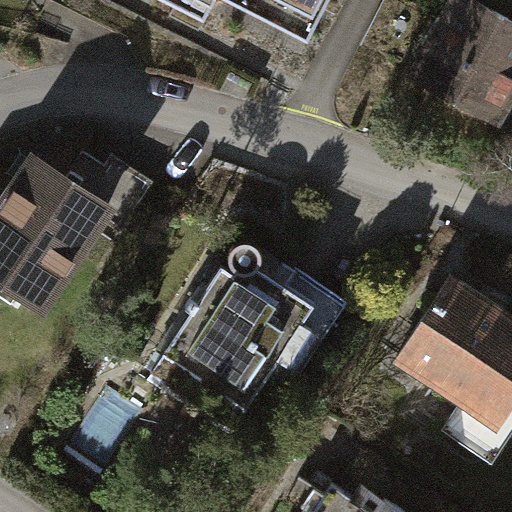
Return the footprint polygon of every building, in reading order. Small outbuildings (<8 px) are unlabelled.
[(165,0),(202,18),(210,0),(247,0),(303,27),(315,0),(165,0)] [(511,19),(472,0),(449,0),(410,78),(511,129),(511,126),(511,19)] [(80,149),(62,175),(106,205),(98,217),(117,229),(151,179),(108,151),(101,162),(80,149)] [(0,272),(42,301),(98,217),(106,205),(62,175),(33,156),(0,204),(0,272)] [(233,264),(237,269),(236,272),(222,263),(163,351),(246,407),(279,357),(302,372),(338,318),(284,283),(278,292),(248,273),(254,272),(259,268),(262,263),(263,257),(262,251),(258,246),(253,242),(247,242),(241,243),(236,247),(233,252),(232,258),(233,264)] [(511,314),(450,274),(396,355),(496,422),(511,398),(511,314)] [(372,511),(373,511),(328,480),(306,511),(372,511)] [(403,511),(381,498),(373,511),(372,511),(403,511)]
